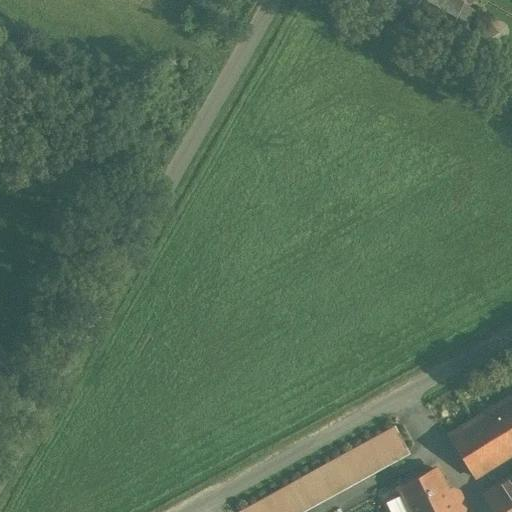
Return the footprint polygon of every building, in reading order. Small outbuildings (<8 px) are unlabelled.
[(392,0),(411,10),(416,0),(392,0)] [(456,0),(416,0),(411,10),(447,30),(461,4),(462,3),(456,0)] [(461,4),(447,30),(463,39),(477,13),(461,4)] [(511,394),(448,434),(473,476),(511,452),(511,394)] [(235,511),(299,511),(408,453),(393,425),(235,511)] [(389,491),(399,511),(404,511),(446,491),(435,468),(389,491)] [(511,511),(511,477),(484,494),(495,511),(511,511)] [(456,511),(446,491),(404,511),(456,511)]
